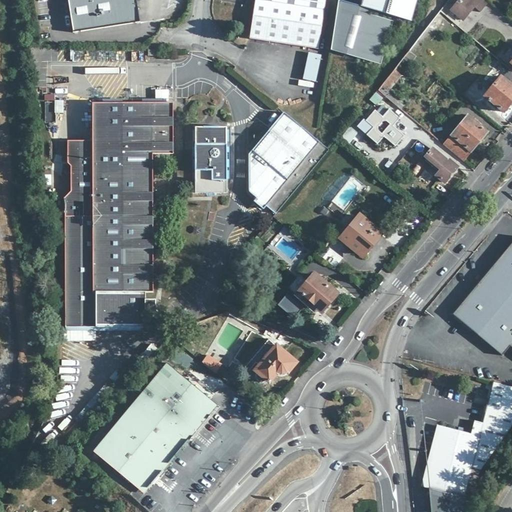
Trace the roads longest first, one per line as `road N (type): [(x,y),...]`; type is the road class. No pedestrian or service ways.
road 1 (unknown): [(79,389),(107,348),(190,303),(215,271),(237,183),(236,106),(219,77),(197,65)]
road 2 (secondary): [(511,152),(367,322),(343,371)]
road 3 (secondary): [(386,397),(398,323),(511,186)]
road 4 (secondary): [(312,395),(214,511)]
road 5 (secondary): [(215,511),(284,451),(319,438)]
road 6 (unknown): [(197,65),(71,64)]
